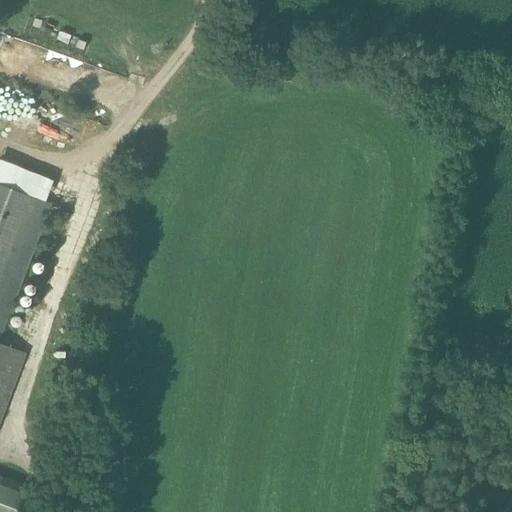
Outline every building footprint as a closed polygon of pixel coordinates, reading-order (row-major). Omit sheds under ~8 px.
[(18,45),(13,72),(55,79),(59,52),(18,45)] [(39,109),(29,126),(55,143),(73,115),(60,107),(53,118),(39,109)] [(0,332),(49,202),(0,183),(0,332)] [(0,415),(24,352),(0,342),(0,415)] [(0,511),(22,511),(32,487),(0,474),(0,511)]
